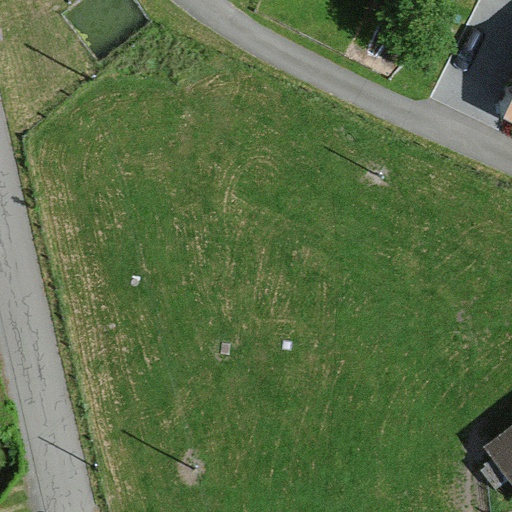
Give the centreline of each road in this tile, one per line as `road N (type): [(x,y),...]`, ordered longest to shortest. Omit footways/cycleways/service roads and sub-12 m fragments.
road 1 (residential): [(212,0),(511,154)]
road 2 (tertiary): [(0,190),(76,511)]
